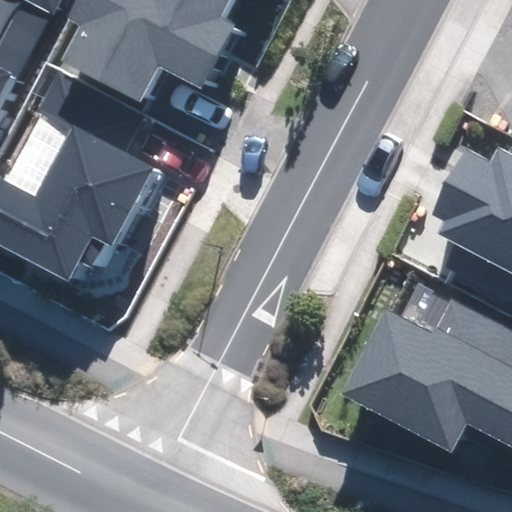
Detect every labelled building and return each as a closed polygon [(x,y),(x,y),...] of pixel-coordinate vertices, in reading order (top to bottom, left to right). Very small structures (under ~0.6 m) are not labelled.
[(0,87),(44,6),(50,10),(55,0),(22,0),(24,1),(0,45),(0,87)] [(81,0),(70,21),(80,27),(64,57),(141,98),(157,68),(197,89),(231,26),(216,18),(225,0),(81,0)] [(151,169),(74,128),(36,199),(0,179),(0,244),(66,280),(92,231),(112,241),(151,169)] [(511,156),(497,149),(489,164),(468,154),(436,215),(448,221),(440,236),(511,272),(511,156)] [(511,329),(452,299),(433,335),(384,309),(341,390),(451,448),(466,421),(511,445),(511,329)]
